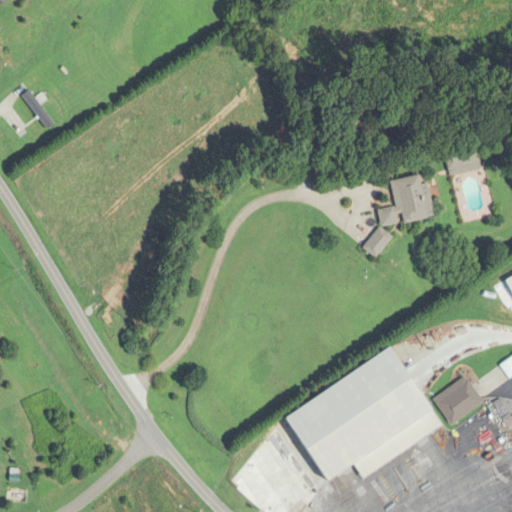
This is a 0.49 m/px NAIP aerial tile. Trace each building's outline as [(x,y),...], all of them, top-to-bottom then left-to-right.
[(46,130),(53,125),(29,91),(21,96),(46,130)] [(474,143),(442,150),(449,176),(480,169),(474,143)] [(434,218),(425,175),(389,182),(394,207),(377,211),(380,226),(362,249),(375,259),(392,238),(380,228),(434,218)] [(362,479),(442,429),(392,349),(285,416),(327,484),(354,466),(362,479)] [(449,427),(483,406),(466,377),(432,398),(449,427)]
